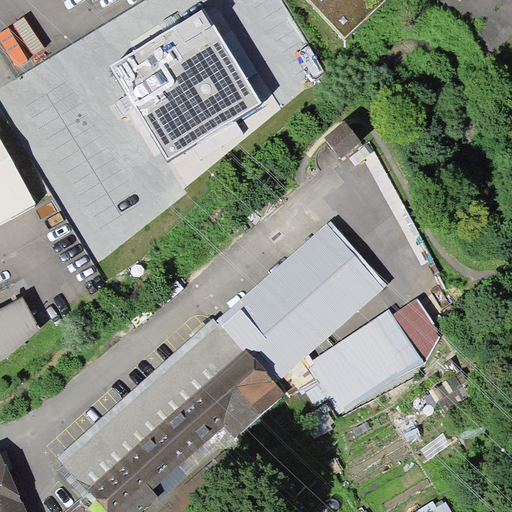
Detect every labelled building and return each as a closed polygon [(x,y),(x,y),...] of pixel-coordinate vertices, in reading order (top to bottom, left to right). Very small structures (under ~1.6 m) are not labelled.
[(310,0),(345,38),(385,0),(310,0)] [(262,103),(204,8),(176,24),(109,65),(127,95),(135,107),(167,160),(262,103)] [(164,31),(176,24),(171,16),(160,23),(164,31)] [(123,115),(135,107),(127,95),(115,103),(123,115)] [(348,127),(326,144),(342,165),(364,149),(348,127)] [(0,138),(0,224),(37,204),(0,138)] [(331,221),(328,223),(383,288),(387,285),(331,221)] [(328,223),(217,320),(244,351),(246,349),(277,383),(309,354),(383,288),(328,223)] [(0,361),(10,356),(41,329),(24,297),(0,309),(0,361)] [(441,336),(418,299),(392,314),(390,310),(312,359),(309,354),(277,383),(285,393),(288,396),(318,380),(343,413),(425,363),(441,336)] [(244,351),(217,320),(215,318),(57,457),(88,491),(106,511),(141,511),(158,497),(152,490),(224,427),(231,435),(234,438),(285,393),(277,383),(246,349),(244,351)] [(152,490),(158,497),(159,499),(231,435),(224,427),(152,490)] [(27,511),(0,450),(0,511),(27,511)] [(106,511),(88,491),(64,511),(106,511)]
